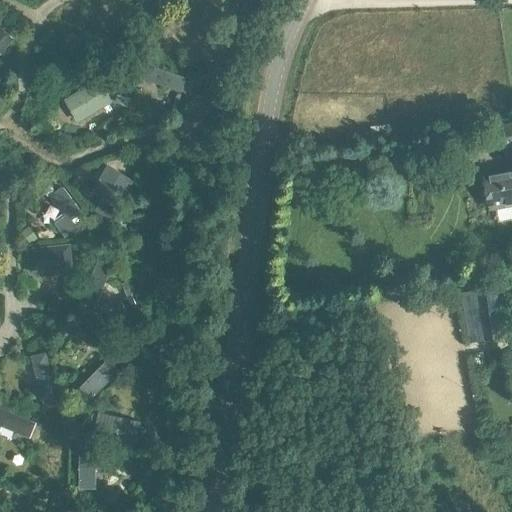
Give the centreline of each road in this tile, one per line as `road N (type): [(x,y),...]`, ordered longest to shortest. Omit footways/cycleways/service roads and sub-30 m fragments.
road 1 (unclassified): [(218,511),(273,82),(306,0)]
road 2 (track): [(0,495),(109,500),(133,487),(147,451),(192,127)]
